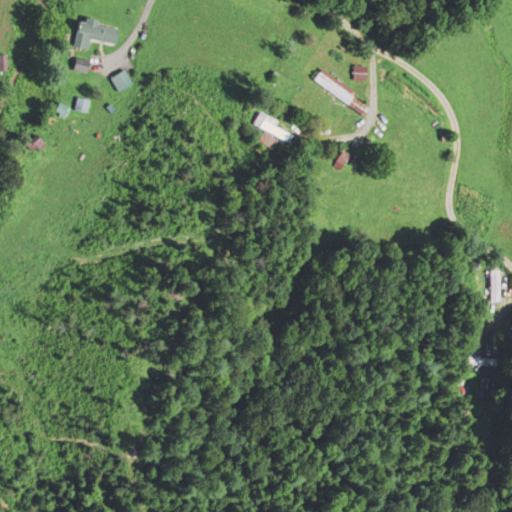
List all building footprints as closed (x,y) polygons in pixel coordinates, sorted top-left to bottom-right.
[(115,28),(71,21),(67,48),(85,51),(87,41),(113,45),(115,28)] [(348,81),(360,81),(361,68),(349,67),(348,81)] [(116,91),(130,86),(124,71),(110,77),(116,91)] [(351,91),(313,72),(307,85),(345,104),(351,91)] [(272,121),(255,112),(248,125),(279,140),(282,134),(269,127),(272,121)] [(382,217),(398,196),(378,181),(362,202),(382,217)] [(487,303),(495,303),(495,271),(487,271),(487,303)] [(484,367),(484,352),(465,352),(465,367),(484,367)]
